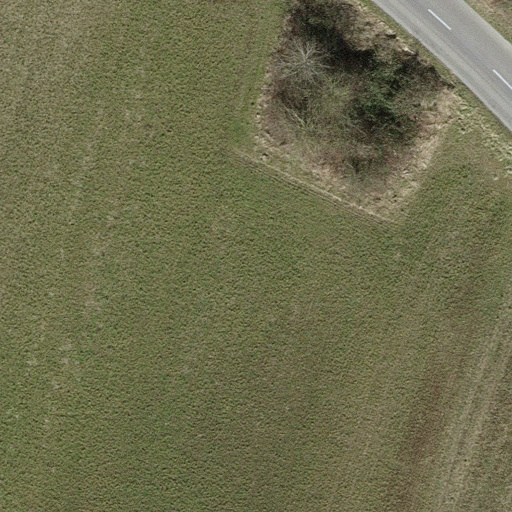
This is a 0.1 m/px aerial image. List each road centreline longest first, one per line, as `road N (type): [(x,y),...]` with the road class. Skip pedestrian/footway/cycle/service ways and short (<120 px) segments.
road 1 (track): [(511,90),(409,177),(365,269),(291,511)]
road 2 (tertiary): [(511,86),(418,0)]
